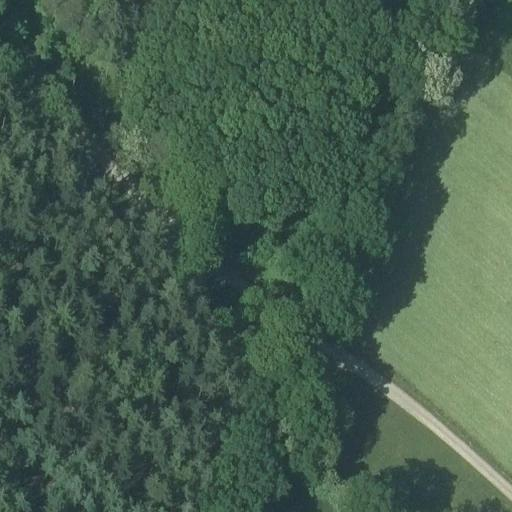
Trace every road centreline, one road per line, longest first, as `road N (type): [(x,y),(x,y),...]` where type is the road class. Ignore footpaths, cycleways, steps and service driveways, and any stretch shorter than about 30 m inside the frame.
road 1 (track): [(325,360),(0,51)]
road 2 (track): [(325,360),(324,338),(355,242),(456,0)]
road 3 (track): [(511,495),(372,371),(325,360)]
road 4 (track): [(251,511),(325,360)]
